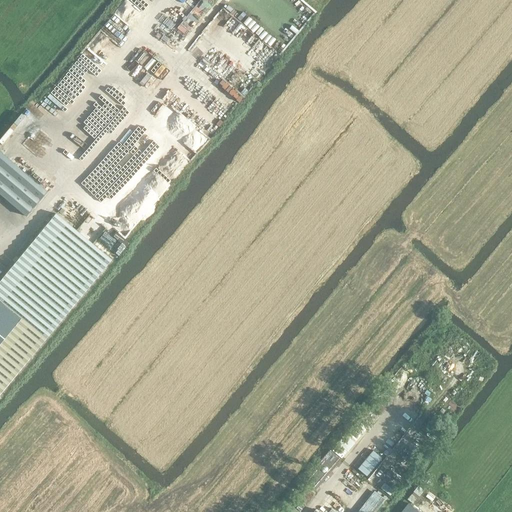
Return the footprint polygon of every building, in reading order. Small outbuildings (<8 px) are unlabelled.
[(191,12),(184,17),(190,24),(197,19),(191,12)] [(109,89),(102,101),(122,112),(129,100),(109,89)] [(46,191),(0,152),(0,194),(25,216),(46,191)] [(167,164),(159,171),(166,180),(175,174),(167,164)] [(0,393),(100,272),(111,259),(55,213),(0,279),(0,301),(20,318),(0,342),(0,393)] [(413,504),(424,490),(418,486),(407,499),(413,504)]
